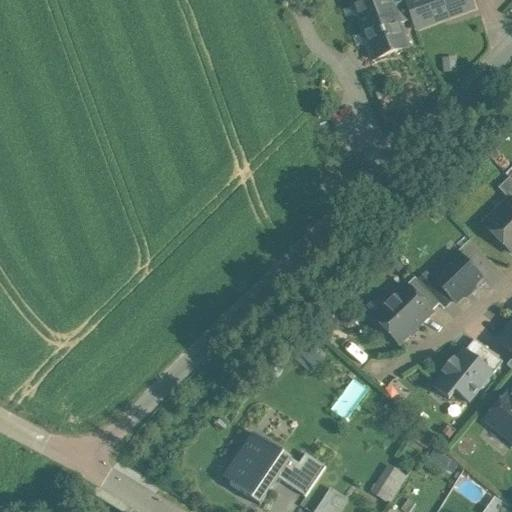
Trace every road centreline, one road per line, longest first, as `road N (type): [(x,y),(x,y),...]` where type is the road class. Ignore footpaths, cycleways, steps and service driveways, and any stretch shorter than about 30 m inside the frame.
road 1 (unclassified): [(90,469),(511,42)]
road 2 (residential): [(511,281),(404,360)]
